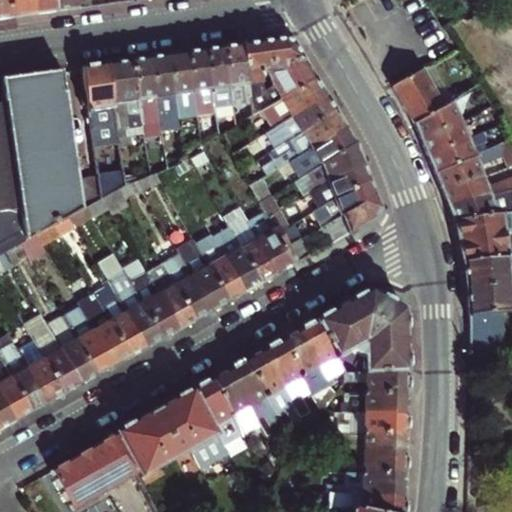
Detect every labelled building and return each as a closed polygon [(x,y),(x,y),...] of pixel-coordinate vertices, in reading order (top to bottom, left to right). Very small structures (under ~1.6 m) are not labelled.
[(10,18),(7,0),(0,0),(0,19),(0,20),(10,18)] [(28,0),(7,0),(10,18),(21,17),(31,15),(28,0)] [(28,0),(31,15),(42,14),(54,12),(51,0),(28,0)] [(64,11),(76,9),(76,3),(76,0),(51,0),(54,12),(64,11)] [(283,38),(241,44),(246,85),(247,99),(248,106),(249,117),(262,109),(315,79),(303,60),(291,41),(287,41),(283,38)] [(246,85),(241,44),(232,46),(223,47),(228,87),(246,85)] [(213,48),(204,50),(211,104),(230,101),(228,87),(223,47),(213,48)] [(211,104),(204,50),(195,51),(187,52),(194,106),(211,104)] [(194,106),(187,52),(178,54),(169,55),(176,109),(194,106)] [(160,56),(150,58),(158,115),(160,128),(168,127),(166,111),(176,109),(169,55),(160,56)] [(141,59),(131,61),(139,118),(158,115),(150,58),(141,59)] [(139,118),(131,61),(119,62),(107,64),(117,142),(118,146),(127,145),(125,129),(140,127),(139,118)] [(117,142),(107,64),(94,66),(81,68),(85,96),(86,104),(92,145),(117,142)] [(442,108),(419,69),(411,73),(390,86),(403,108),(414,125),(442,108)] [(0,79),(0,82),(4,106),(24,241),(35,235),(52,226),(69,216),(81,209),(61,71),(25,76),(0,79)] [(262,109),(273,127),(325,96),(321,89),(315,79),(262,109)] [(228,87),(230,101),(247,99),(246,85),(228,87)] [(325,96),(273,127),(276,133),(280,131),(286,140),(334,111),(330,103),(325,96)] [(481,103),(484,110),(493,104),(488,98),(481,103)] [(417,134),(420,140),(463,123),(453,100),(442,108),(414,125),(417,134)] [(24,241),(4,106),(0,106),(0,218),(7,214),(24,241)] [(264,176),(289,161),(346,128),(340,120),(334,111),(286,140),(291,149),(260,167),(264,176)] [(463,123),(420,140),(424,150),(427,156),(469,139),(465,128),(469,125),(467,120),(463,123)] [(469,125),(465,128),(469,139),(474,138),(469,125)] [(299,178),(307,174),(356,146),(351,138),(346,128),(289,161),(299,178)] [(469,139),(427,156),(431,165),(434,174),(477,157),(476,156),(490,150),(483,134),(474,138),(469,139)] [(307,187),(309,193),(363,162),(359,154),(356,146),(307,174),(310,185),(307,187)] [(187,158),(194,170),(211,161),(204,148),(187,158)] [(477,157),(434,174),(438,182),(440,188),(484,175),(477,157)] [(308,193),(317,209),(370,179),(366,171),(363,162),(309,193),(308,193)] [(121,171),(96,175),(99,199),(102,197),(117,189),(123,185),(121,171)] [(83,177),(87,206),(99,199),(96,175),(83,177)] [(484,175),(440,188),(444,197),(448,205),(492,194),(484,175)] [(258,179),(248,185),(257,202),(268,196),(258,179)] [(317,209),(325,222),(376,194),(373,187),(370,179),(317,209)] [(123,185),(117,189),(127,206),(144,197),(134,181),(130,182),(123,185)] [(127,206),(117,189),(102,197),(112,215),(127,206)] [(454,221),(511,212),(511,198),(509,190),(492,194),(448,205),(451,213),(454,221)] [(321,224),(330,244),(376,218),(379,214),(382,208),(376,194),(325,222),(321,224)] [(277,212),(268,196),(257,202),(266,218),(277,212)] [(463,264),(511,257),(511,212),(454,221),(459,244),(463,264)] [(0,254),(2,253),(17,245),(24,241),(7,214),(0,218),(0,254)] [(52,226),(57,236),(75,226),(69,216),(52,226)] [(248,228),(255,240),(273,230),(266,218),(255,224),(248,228)] [(245,222),(248,228),(255,224),(252,219),(245,222)] [(35,235),(41,245),(57,236),(52,226),(35,235)] [(248,228),(232,237),(258,284),(264,281),(268,278),(274,275),(255,240),(248,228)] [(273,230),(255,240),(274,275),(284,269),(301,260),(307,257),(296,237),(281,246),(274,233),(273,230)] [(23,256),(26,262),(45,251),(41,245),(35,235),(24,241),(17,245),(23,256)] [(209,236),(193,245),(225,302),(234,298),(242,293),(215,246),(209,236)] [(232,237),(215,246),(242,293),(250,289),(258,284),(232,237)] [(174,250),(176,254),(209,312),(217,307),(225,302),(193,245),(190,241),(174,250)] [(2,253),(8,264),(23,256),(17,245),(2,253)] [(0,254),(0,269),(8,264),(2,253),(0,254)] [(176,254),(159,263),(192,321),(201,316),(209,312),(176,254)] [(466,290),(511,284),(511,279),(511,272),(511,271),(511,257),(463,264),(464,277),(466,290)] [(159,263),(144,272),(176,330),(185,325),(192,321),(159,263)] [(176,330),(144,272),(143,270),(125,280),(127,285),(133,295),(139,305),(159,340),(166,336),(176,330)] [(112,283),(108,285),(115,297),(119,295),(117,291),(112,283)] [(467,307),(468,319),(469,319),(470,354),(505,351),(503,314),(511,313),(511,284),(466,290),(467,307)] [(103,288),(110,300),(115,297),(108,285),(103,288)] [(133,295),(127,285),(117,291),(119,295),(122,301),(133,295)] [(371,292),(317,322),(338,359),(349,353),(364,362),(365,373),(406,374),(405,311),(387,301),(371,292)] [(118,303),(124,314),(139,305),(133,295),(122,301),(118,303)] [(115,297),(110,300),(113,305),(118,303),(115,297)] [(101,312),(107,323),(124,314),(118,303),(113,305),(101,312)] [(139,305),(124,314),(144,348),(152,344),(159,340),(139,305)] [(101,312),(90,319),(84,322),(90,333),(107,323),(101,312)] [(81,316),(84,322),(90,319),(87,313),(81,316)] [(124,314),(107,323),(127,358),(135,353),(144,348),(124,314)] [(75,319),(78,325),(84,322),(81,316),(75,319)] [(45,344),(42,338),(32,320),(22,326),(35,348),(42,360),(57,351),(51,340),(45,344)] [(84,322),(78,325),(66,332),(72,343),(90,333),(84,322)] [(309,326),(299,332),(309,350),(305,352),(315,371),(318,370),(338,359),(317,322),(309,326)] [(107,323),(90,333),(110,368),(119,363),(127,358),(107,323)] [(54,331),(48,334),(51,340),(57,337),(54,331)] [(66,332),(57,337),(51,340),(57,351),(72,343),(66,332)] [(309,350),(299,332),(291,337),(282,342),(303,378),(315,371),(305,352),(309,350)] [(90,333),(72,343),(92,378),(102,372),(110,368),(90,333)] [(51,340),(48,334),(42,338),(45,344),(51,340)] [(15,337),(8,341),(15,352),(21,349),(15,337)] [(275,345),(265,351),(275,370),(270,372),(281,390),(283,389),(303,378),(282,342),(275,345)] [(72,343),(57,351),(77,386),(85,382),(92,378),(72,343)] [(17,357),(24,370),(42,360),(35,348),(24,354),(17,357)] [(21,349),(15,352),(17,357),(24,354),(21,349)] [(77,386),(57,351),(42,360),(61,395),(70,390),(77,386)] [(257,356),(247,361),(267,398),(281,390),(270,372),(275,370),(265,351),(257,356)] [(3,365),(10,378),(24,370),(17,357),(12,360),(3,365)] [(324,382),(329,379),(345,371),(338,359),(318,370),(324,382)] [(61,395),(42,360),(24,370),(44,405),(52,400),(61,395)] [(267,398),(247,361),(240,365),(231,370),(240,388),(237,390),(247,409),(249,408),(267,398)] [(0,383),(10,378),(3,365),(0,366),(0,383)] [(24,370),(10,378),(30,413),(37,409),(44,405),(24,370)] [(240,388),(231,370),(222,375),(212,381),(232,418),(247,409),(237,390),(240,388)] [(315,371),(303,378),(310,390),(319,385),(324,382),(318,370),(315,371)] [(349,376),(349,395),(406,395),(406,384),(406,374),(365,373),(346,372),(343,376),(349,376)] [(30,413),(10,378),(0,383),(0,400),(12,423),(21,418),(30,413)] [(290,402),(294,399),(310,390),(303,378),(283,389),(290,402)] [(232,418),(212,381),(203,386),(192,392),(213,429),(232,418)] [(285,404),(290,402),(283,389),(281,390),(267,398),(274,410),(285,404)] [(116,434),(141,480),(191,452),(202,470),(227,455),(222,446),(220,441),(213,429),(192,392),(159,411),(147,417),(116,434)] [(343,409),(343,415),(364,415),(364,413),(385,413),(385,418),(405,418),(405,408),(406,395),(349,395),(348,409),(343,409)] [(267,398),(249,408),(256,421),(260,418),(274,410),(267,398)] [(12,423),(0,400),(0,429),(5,427),(12,423)] [(232,418),(239,430),(251,424),(256,421),(249,408),(247,409),(232,418)] [(364,415),(343,415),(343,420),(348,420),(348,434),(405,436),(405,426),(405,418),(385,418),(385,413),(364,413),(364,415)] [(213,429),(220,441),(225,438),(239,430),(232,418),(213,429)] [(104,493),(114,511),(159,511),(141,480),(116,434),(69,460),(50,471),(71,511),(104,493)] [(342,448),(342,453),(364,453),(364,451),(384,452),(384,457),(404,457),(404,446),(405,436),(348,434),(347,448),(342,448)] [(364,453),(342,453),(342,458),(347,458),(346,475),(404,476),(404,466),(404,457),(384,457),(384,452),(364,451),(364,453)] [(403,488),(404,476),(346,475),(346,490),(341,490),(341,494),(362,494),(362,492),(383,492),(383,497),(403,498),(403,488)] [(362,494),(341,494),(330,494),(330,511),(345,510),(351,511),(355,511),(402,511),(403,509),(403,498),(383,497),(383,492),(362,492),(362,494)]
